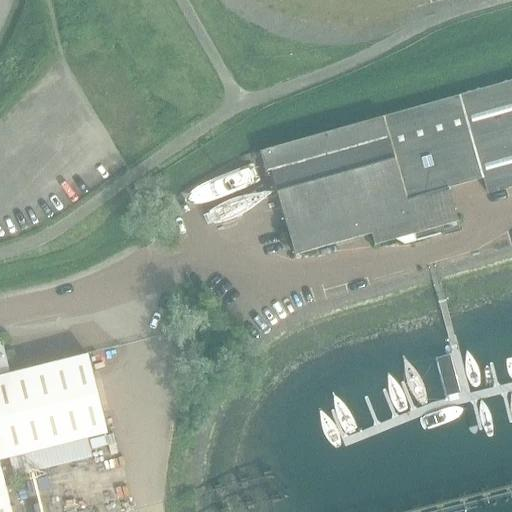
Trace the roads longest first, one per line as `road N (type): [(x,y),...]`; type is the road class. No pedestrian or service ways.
road 1 (unclassified): [(0,252),(68,219),(205,126)]
road 2 (unclassified): [(0,314),(134,282)]
